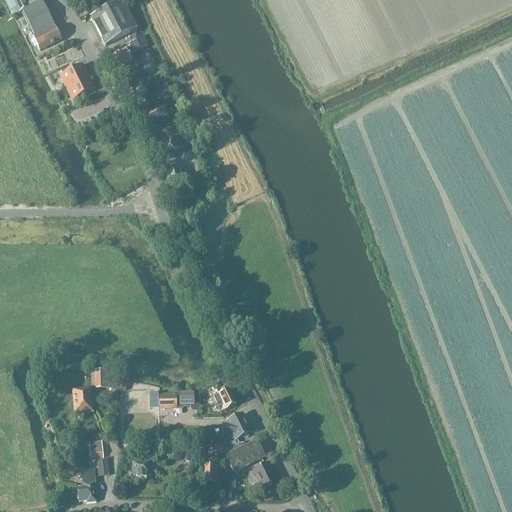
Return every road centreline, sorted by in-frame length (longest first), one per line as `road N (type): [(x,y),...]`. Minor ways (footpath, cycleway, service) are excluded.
road 1 (unclassified): [(305,506),(174,259),(160,210)]
road 2 (unclassified): [(53,511),(115,503),(305,506)]
road 3 (unclassified): [(160,210),(60,0)]
road 4 (unclassified): [(0,212),(160,210)]
